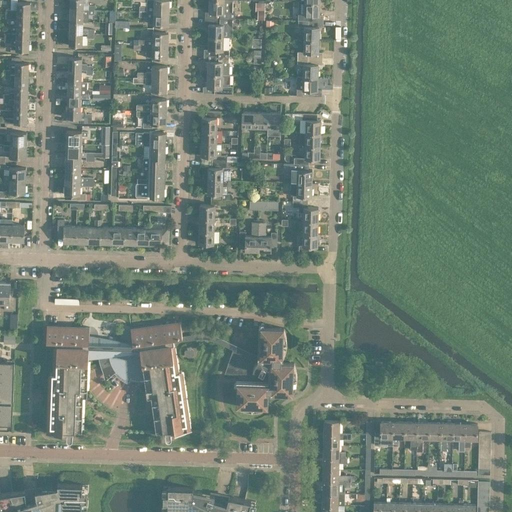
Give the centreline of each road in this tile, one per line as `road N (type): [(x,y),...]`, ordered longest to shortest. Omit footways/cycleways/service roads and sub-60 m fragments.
road 1 (residential): [(294,459),(0,449)]
road 2 (residential): [(495,511),(498,424),(489,409),(326,400)]
road 3 (residential): [(42,258),(45,0)]
road 4 (residential): [(331,266),(336,100)]
road 5 (residential): [(180,263),(183,97)]
road 6 (residential): [(336,100),(183,97)]
road 7 (residential): [(331,266),(180,263)]
road 8 (residential): [(180,263),(42,258)]
road 9 (residential): [(326,400),(331,266)]
